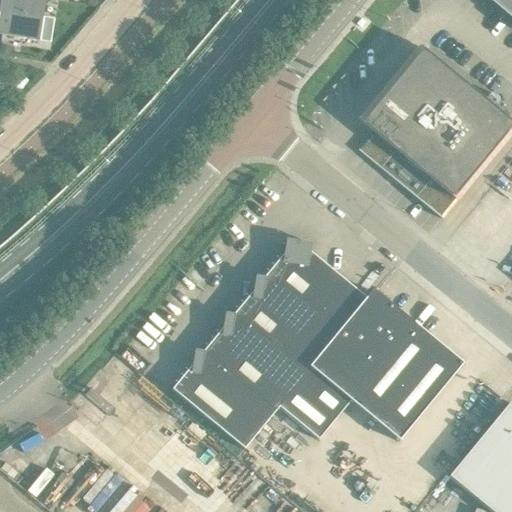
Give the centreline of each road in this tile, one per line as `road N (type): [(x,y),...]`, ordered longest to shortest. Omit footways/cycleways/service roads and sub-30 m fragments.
road 1 (primary): [(0,282),(130,164),(273,0)]
road 2 (tertiary): [(0,391),(108,286),(247,118)]
road 3 (unclassified): [(511,336),(247,118)]
road 4 (residential): [(0,146),(134,0)]
road 5 (tertiary): [(247,118),(349,0)]
